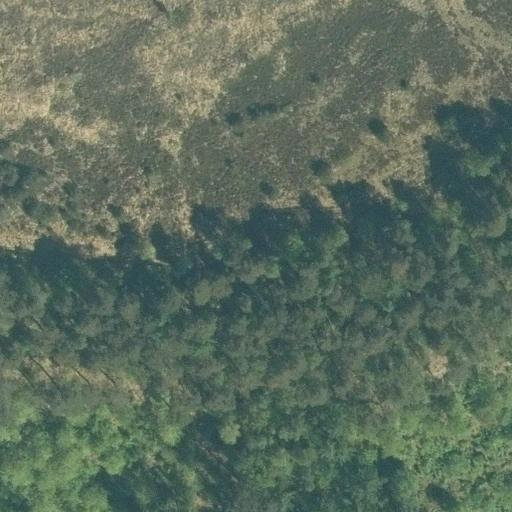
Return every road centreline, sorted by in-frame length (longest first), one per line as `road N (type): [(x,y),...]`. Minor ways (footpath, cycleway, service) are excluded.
road 1 (track): [(511,321),(259,511)]
road 2 (track): [(435,184),(511,282)]
